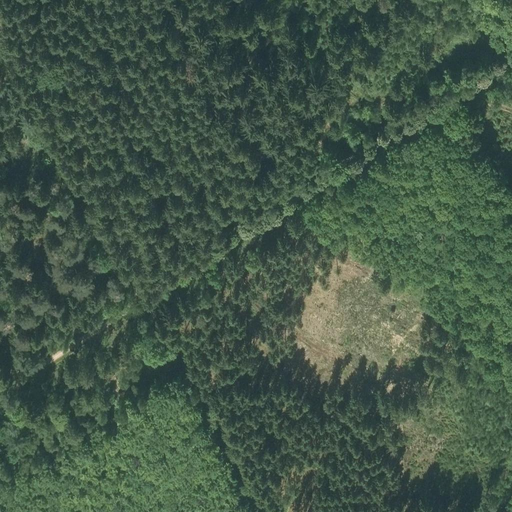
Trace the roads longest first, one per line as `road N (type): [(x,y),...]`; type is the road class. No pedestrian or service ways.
road 1 (track): [(0,395),(511,61)]
road 2 (track): [(0,46),(150,303),(258,511)]
road 3 (track): [(0,418),(8,390),(0,260)]
